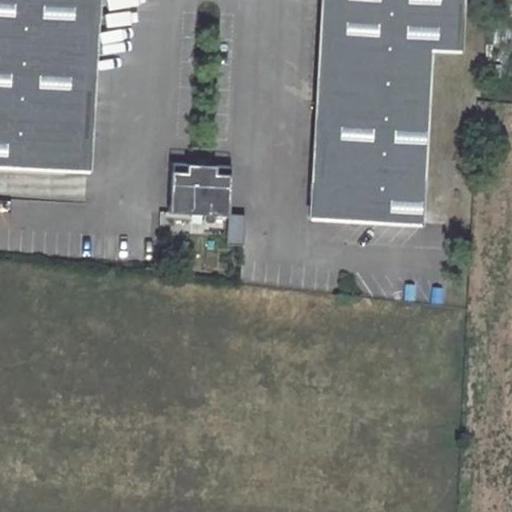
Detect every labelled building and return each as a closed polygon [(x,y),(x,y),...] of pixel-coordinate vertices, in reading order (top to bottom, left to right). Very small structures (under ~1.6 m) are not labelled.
[(0,0),(0,165),(69,169),(91,150),(99,0),(0,0)] [(320,0),(309,196),(329,218),(419,223),(428,49),(458,50),(460,0),(320,0)] [(90,170),(91,150),(69,169),(90,170)] [(171,161),(169,211),(228,214),(231,165),(171,161)] [(309,196),(308,217),(329,218),(309,196)]
